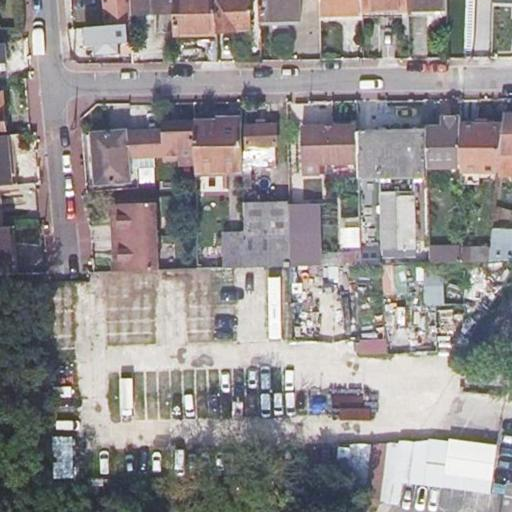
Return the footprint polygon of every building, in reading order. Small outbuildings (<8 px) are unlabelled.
[(131,0),(103,0),(106,27),(132,26),(132,17),(131,0)] [(131,0),(132,17),(174,16),(174,0),(131,0)] [(216,0),(174,0),(174,16),(174,38),(190,37),(190,35),(217,34),(217,33),(216,0)] [(216,0),(217,33),(235,32),(235,27),(251,27),(250,0),(216,0)] [(298,0),(259,0),(260,21),(299,20),(298,0)] [(362,0),(319,0),(319,18),(362,17),(362,11),(362,0)] [(362,0),(362,11),(409,11),(409,10),(408,0),(362,0)] [(447,0),(408,0),(409,10),(448,9),(447,0)] [(448,16),(448,9),(409,10),(409,11),(409,17),(448,16)] [(106,27),(85,29),(86,45),(96,45),(97,55),(119,54),(118,43),(132,42),(132,26),(106,27)] [(119,54),(132,53),(132,42),(118,43),(119,54)] [(511,115),(504,116),(501,155),(511,155),(511,115)] [(460,168),(460,126),(460,119),(449,119),(449,122),(441,122),(440,129),(426,129),(426,131),(426,157),(427,169),(460,168)] [(241,122),(194,123),(195,165),(195,173),(242,172),(242,159),(241,122)] [(195,165),(194,123),(162,124),(162,131),(126,132),(128,159),(163,157),(163,161),(178,160),(179,166),(195,165)] [(242,159),(242,172),(242,191),(252,191),(251,160),(262,159),(262,165),(276,164),(275,146),(276,146),(275,126),(246,127),(246,159),(242,159)] [(460,173),(498,173),(502,126),(460,126),(460,168),(460,173)] [(319,165),(357,164),(356,132),(356,127),(301,128),(302,175),(319,175),(319,165)] [(358,265),(428,263),(428,251),(428,249),(414,249),(413,178),(427,178),(427,169),(426,157),(426,131),(356,132),(357,164),(358,265)] [(126,132),(92,135),(96,186),(130,182),(128,159),(126,132)] [(0,136),(0,186),(1,187),(15,186),(11,135),(6,136),(0,136)] [(111,260),(112,272),(115,272),(158,271),(155,203),(109,204),(109,217),(112,217),(114,259),(111,260)] [(289,242),(289,267),(320,266),(319,233),(309,233),(308,204),(288,205),(289,242)] [(309,233),(319,233),(318,204),(308,204),(309,233)] [(243,237),(244,269),(289,267),(289,242),(288,205),(243,206),(243,237)] [(0,230),(0,275),(12,275),(10,230),(3,230),(0,230)] [(511,260),(511,234),(492,233),(491,246),(489,261),(510,261),(511,260)] [(223,263),(224,269),(244,269),(243,237),(223,237),(223,263)] [(459,262),(489,261),(491,246),(459,248),(459,262)] [(448,263),(459,262),(459,248),(459,247),(428,248),(428,249),(428,251),(428,263),(448,263)] [(398,294),(410,294),(410,266),(398,266),(398,294)] [(426,304),(446,304),(445,267),(425,267),(426,304)] [(359,339),(360,354),(389,353),(388,338),(359,339)] [(494,492),(498,448),(341,434),(336,485),(374,488),(372,503),(402,506),(404,484),(494,492)] [(54,436),(56,475),(75,474),(73,435),(54,436)]
